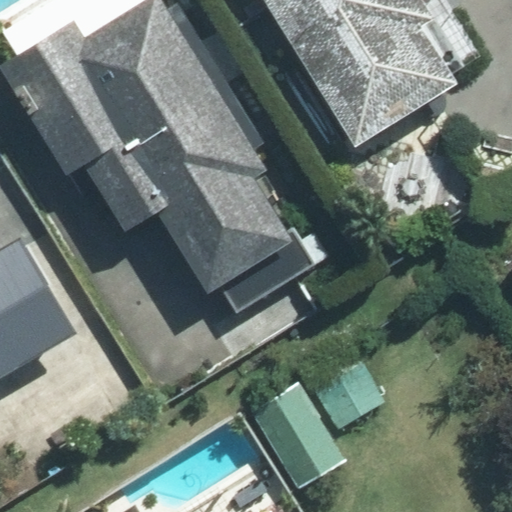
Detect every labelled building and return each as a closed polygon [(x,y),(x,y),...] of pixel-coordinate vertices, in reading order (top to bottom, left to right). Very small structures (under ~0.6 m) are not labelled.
[(151,0),(106,0),(0,65),(0,102),(92,251),(155,212),(210,301),(303,244),(151,0)] [(418,0),(249,0),(348,160),(471,85),(418,0)] [(0,250),(0,376),(78,331),(23,237),(0,250)] [(511,258),(497,267),(511,291),(511,258)] [(356,353),(306,383),(336,432),(386,403),(356,353)] [(294,382),(251,411),(303,490),(346,462),(294,382)]
